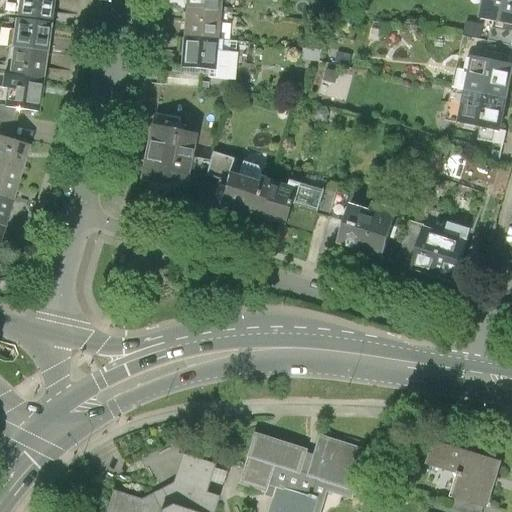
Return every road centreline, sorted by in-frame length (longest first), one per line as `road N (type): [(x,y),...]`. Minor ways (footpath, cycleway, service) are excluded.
road 1 (residential): [(55,335),(120,0)]
road 2 (primary): [(55,423),(98,415),(202,371),(356,353)]
road 3 (primary): [(356,353),(267,331),(147,352)]
road 4 (primary): [(356,353),(479,377)]
road 5 (residential): [(479,377),(511,258)]
